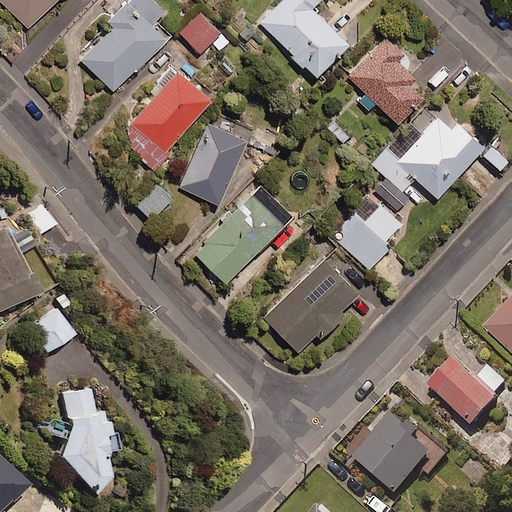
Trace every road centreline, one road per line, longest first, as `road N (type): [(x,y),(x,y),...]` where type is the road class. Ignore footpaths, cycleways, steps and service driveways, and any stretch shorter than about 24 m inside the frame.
road 1 (residential): [(303,430),(123,252),(0,102)]
road 2 (residential): [(511,205),(303,430)]
